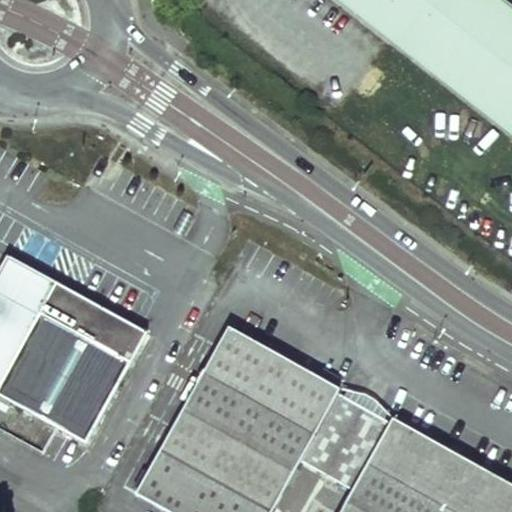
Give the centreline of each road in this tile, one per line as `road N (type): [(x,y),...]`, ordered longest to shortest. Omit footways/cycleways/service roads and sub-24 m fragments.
road 1 (primary): [(57,88),(292,203),(511,353)]
road 2 (primary): [(511,314),(208,93),(105,6)]
